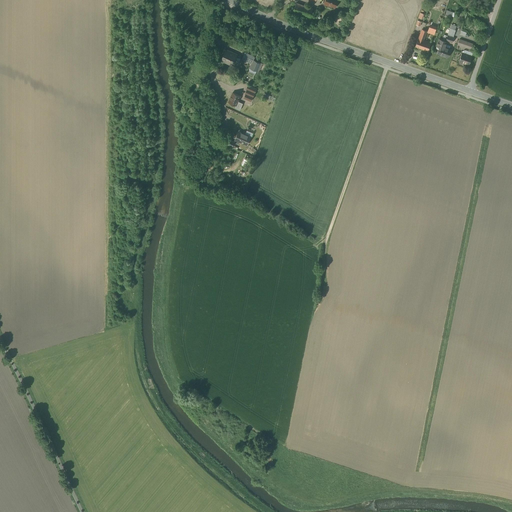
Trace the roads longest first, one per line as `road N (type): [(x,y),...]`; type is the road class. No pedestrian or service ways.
road 1 (secondary): [(511,106),(229,0)]
road 2 (track): [(388,63),(325,242),(323,296)]
road 3 (unclassified): [(81,511),(0,339)]
